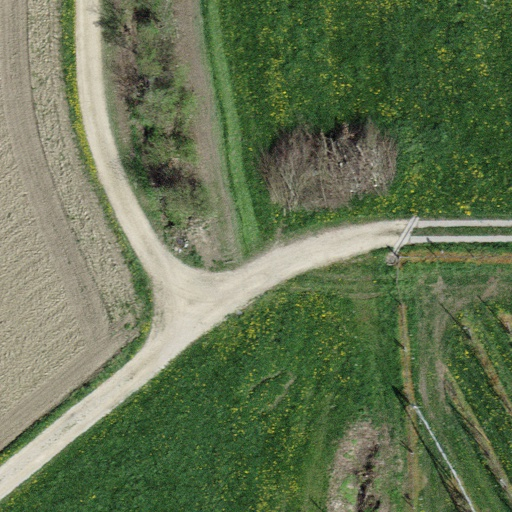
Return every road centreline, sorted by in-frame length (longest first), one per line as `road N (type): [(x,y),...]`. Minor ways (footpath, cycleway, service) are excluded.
road 1 (track): [(95,0),(112,144),(197,332)]
road 2 (track): [(197,332),(292,261),(364,238),(511,233)]
road 3 (track): [(0,497),(197,332)]
